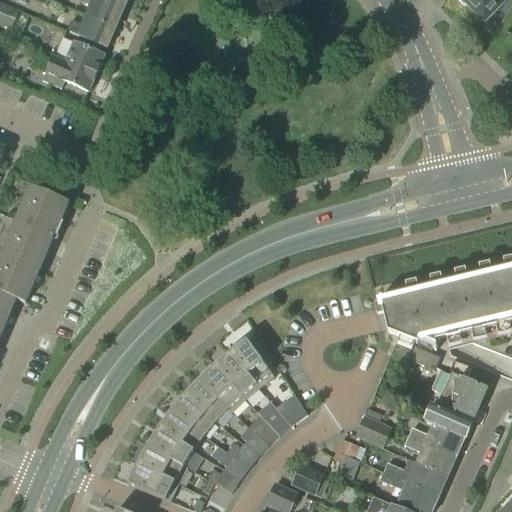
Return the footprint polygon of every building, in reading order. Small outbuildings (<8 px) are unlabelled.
[(89,7),(85,17),(116,31),(124,12),(95,0),(80,0),(79,3),(89,7)] [(95,0),(124,12),(129,0),(95,0)] [(467,7),(484,24),(506,3),(504,1),(504,0),(458,0),(458,2),(463,7),(467,7)] [(19,11),(0,3),(0,26),(11,31),(19,11)] [(116,31),(85,17),(81,27),(71,22),(68,30),(69,33),(107,50),(116,31)] [(78,73),(80,70),(96,77),(104,57),(73,44),(65,63),(53,58),(53,59),(65,64),(63,67),(78,73)] [(53,59),(46,75),(43,83),(61,91),(64,83),(89,94),(96,77),(80,70),(78,73),(63,67),(65,64),(53,59)] [(8,312),(7,313),(0,310),(0,301),(2,297),(11,301),(11,300),(25,306),(68,204),(35,190),(0,271),(0,339),(9,318),(14,320),(14,319),(8,312)] [(511,254),(376,287),(388,334),(451,359),(449,351),(511,335),(511,254)] [(247,342),(239,348),(229,355),(260,392),(275,379),(247,342)] [(440,360),(414,349),(412,354),(396,347),(391,357),(434,373),(440,360)] [(260,392),(229,355),(213,369),(246,403),(260,392)] [(246,403),(213,369),(198,383),(232,415),(246,403)] [(471,424),(486,390),(452,375),(451,378),(440,373),(431,392),(443,397),(437,409),(432,406),(424,424),(433,427),(464,441),(465,441),(472,424),(471,424)] [(198,383),(189,393),(184,398),(216,425),(228,412),(232,416),(232,415),(198,383)] [(216,425),(184,398),(179,404),(171,414),(205,439),(210,432),(216,425)] [(287,406),(278,414),(291,429),(307,418),(296,399),(287,406)] [(276,411),(264,422),(280,439),(291,429),(278,414),(276,411)] [(368,412),(365,419),(379,425),(382,418),(368,412)] [(158,431),(194,454),(205,439),(171,414),(161,428),(158,431)] [(379,425),(365,419),(365,418),(355,439),(383,452),(392,430),(379,425)] [(257,422),(249,430),(254,435),(262,427),(257,422)] [(456,460),(464,441),(433,427),(428,438),(412,431),(408,439),(456,460)] [(246,444),(254,435),(249,430),(241,439),(246,444)] [(158,431),(152,440),(147,449),(188,471),(184,468),(194,454),(158,431)] [(420,455),(416,465),(447,479),(456,460),(408,439),(405,448),(420,455)] [(343,443),(337,455),(345,458),(352,461),(357,449),(343,443)] [(234,446),(227,455),(233,460),(240,450),(234,446)] [(147,449),(145,453),(137,467),(179,487),(188,471),(147,449)] [(226,469),(233,460),(227,455),(220,465),(226,469)] [(359,464),(354,462),(352,461),(345,458),(343,463),(357,469),(359,464)] [(384,474),(438,498),(447,479),(416,465),(408,461),(403,473),(387,466),(384,474)] [(354,474),(357,469),(343,463),(340,468),(354,474)] [(325,477),(301,467),(300,466),(290,488),(315,499),(325,477)] [(137,467),(127,486),(170,504),(179,487),(137,467)] [(214,473),(208,483),(215,486),(220,476),(214,473)] [(432,511),(438,498),(384,474),(380,482),(404,493),(397,509),(403,511),(432,511)] [(215,486),(208,483),(203,493),(209,497),(215,486)] [(275,487),(266,506),(270,508),(278,511),(290,511),(297,496),(280,489),(279,488),(275,487)] [(403,511),(374,499),(367,511),(403,511)] [(201,511),(204,505),(198,502),(193,511),(201,511)]
